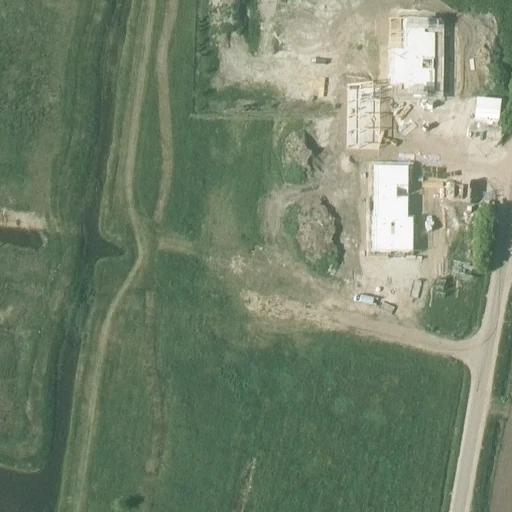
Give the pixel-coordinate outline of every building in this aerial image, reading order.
[(388,36),(388,88),(402,88),(402,93),(434,93),(435,36),(425,36),(425,22),(403,22),(403,37),(388,36)] [(347,90),(347,120),(379,120),(379,90),(347,90)] [(347,120),(347,150),(379,150),(379,120),(347,120)] [(369,200),(369,216),(372,216),(372,221),(372,222),(408,222),(408,221),(408,184),(411,185),(411,171),(408,171),(408,169),(372,169),(372,200),(369,200)] [(370,221),(370,257),(388,257),(388,259),(404,259),(404,257),(412,257),(413,229),(413,223),(413,221),(411,221),(408,221),(408,222),(372,222),(372,221),(370,221)]
